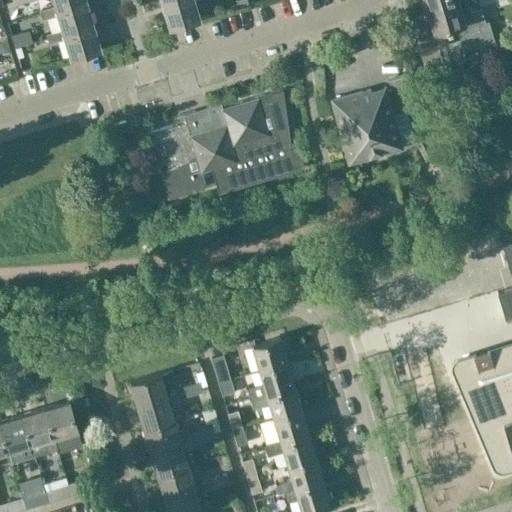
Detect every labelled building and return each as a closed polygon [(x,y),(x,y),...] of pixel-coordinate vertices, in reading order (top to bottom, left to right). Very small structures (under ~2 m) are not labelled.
[(85,0),(84,0),(52,0),(54,6),(38,11),(39,14),(85,0)] [(46,34),(47,38),(92,24),(85,0),(39,14),(41,20),(57,15),(61,30),(46,34)] [(175,0),(162,4),(169,29),(199,20),(194,1),(196,0),(175,0)] [(472,9),(469,0),(448,0),(422,8),(424,17),(423,19),(426,30),(429,31),(431,31),(431,32),(454,25),(464,59),(495,50),(492,40),(493,40),(487,19),(485,19),(481,7),(472,9)] [(4,25),(9,40),(23,36),(19,21),(4,25)] [(99,49),(92,24),(47,38),(48,43),(64,39),(69,58),(99,49)] [(4,32),(0,32),(0,59),(10,57),(4,32)] [(296,134),(297,138),(290,140),(283,89),(223,107),(222,102),(209,106),(212,117),(188,124),(187,121),(149,132),(168,198),(200,188),(204,180),(201,169),(213,166),(220,190),(307,165),(298,133),(296,134)] [(349,161),(402,146),(385,89),(373,93),(372,89),(331,101),(349,161)] [(123,131),(130,129),(127,120),(112,124),(120,155),(129,152),(123,131)] [(511,223),(496,228),(511,279),(511,281),(511,285),(511,286),(497,290),(506,323),(511,321),(511,223)] [(259,370),(287,361),(280,337),(251,345),(259,370)] [(454,363),(453,365),(454,370),(494,464),(495,465),(496,466),(497,467),(498,468),(500,468),(501,468),(503,468),(504,468),(511,465),(511,341),(459,358),(457,359),(456,360),(455,361),(454,362),(454,363)] [(211,357),(218,382),(231,378),(223,353),(211,357)] [(294,385),(287,361),(259,370),(263,383),(247,388),(250,398),(294,385)] [(130,381),(137,405),(167,396),(160,372),(130,381)] [(231,378),(218,382),(222,394),(234,390),(231,378)] [(199,380),(187,384),(190,394),(202,391),(199,380)] [(190,394),(187,384),(174,388),(177,398),(190,394)] [(301,408),(294,385),(250,398),(253,408),(269,403),(273,417),(301,408)] [(167,396),(137,405),(144,428),(174,419),(167,396)] [(68,400),(45,407),(53,436),(58,451),(81,444),(68,400)] [(45,407),(22,414),(30,443),(53,436),(45,407)] [(227,411),(232,428),(242,425),(237,408),(227,411)] [(301,408),(273,417),(280,440),(308,432),(301,408)] [(0,419),(0,425),(7,450),(11,461),(21,458),(17,447),(30,443),(22,414),(0,419)] [(144,428),(151,451),(190,439),(189,434),(187,430),(178,433),(174,419),(144,428)] [(242,425),(232,428),(237,444),(247,441),(242,425)] [(213,426),(201,430),(204,441),(216,437),(213,426)] [(192,444),(204,441),(201,430),(189,434),(190,439),(192,444)] [(283,451),(287,464),(315,455),(308,432),(280,440),(265,445),(268,456),(283,451)] [(151,451),(158,474),(188,465),(184,451),(193,448),(192,444),(190,439),(151,451)] [(315,455),(287,464),(294,487),(323,479),(315,455)] [(242,459),(247,476),(257,473),(252,456),(242,459)] [(158,474),(165,497),(195,488),(188,465),(158,474)] [(227,472),(215,476),(218,487),(230,483),(227,472)] [(257,473),(247,476),(252,492),(262,489),(257,473)] [(218,487),(215,476),(202,480),(206,490),(218,487)] [(91,477),(67,484),(70,493),(94,486),(91,477)] [(323,479),(294,487),(283,490),(287,501),(297,497),(301,511),(330,503),(323,479)] [(67,484),(45,491),(48,500),(70,493),(67,484)] [(165,497),(169,511),(197,511),(202,511),(195,488),(165,497)] [(25,507),(48,500),(45,491),(22,498),(25,507)] [(0,509),(0,511),(7,511),(25,507),(22,498),(0,504),(0,509)] [(99,511),(96,502),(81,506),(82,511),(99,511)]
